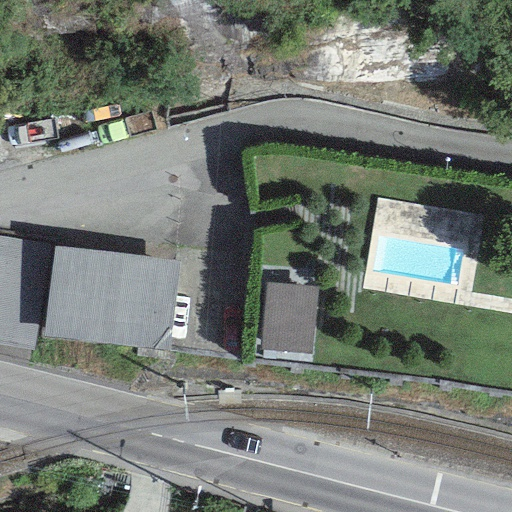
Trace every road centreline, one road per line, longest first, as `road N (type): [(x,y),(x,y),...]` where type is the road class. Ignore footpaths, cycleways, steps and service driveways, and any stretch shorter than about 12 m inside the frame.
road 1 (residential): [(511,137),(316,109),(229,123),(0,188)]
road 2 (secondary): [(455,511),(0,395)]
